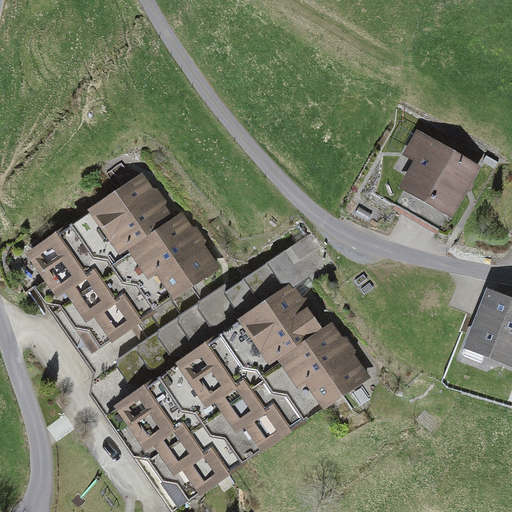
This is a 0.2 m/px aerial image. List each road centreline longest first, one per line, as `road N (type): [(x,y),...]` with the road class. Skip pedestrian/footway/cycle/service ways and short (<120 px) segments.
road 1 (residential): [(511,278),(398,259),(325,228),(248,151),(150,0)]
road 2 (residential): [(0,331),(34,419),(32,511)]
